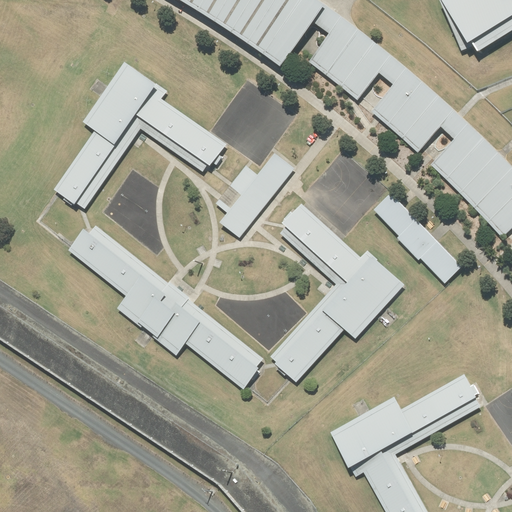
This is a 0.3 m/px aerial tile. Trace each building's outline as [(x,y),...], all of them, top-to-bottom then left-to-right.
[(511,162),(485,134),(457,108),(427,81),(362,28),(323,0),(184,0),(221,22),(287,67),(320,22),(333,32),(312,60),(361,99),(383,72),(396,83),(375,110),(420,151),(445,125),(459,137),(434,163),(503,235),(511,228),(511,162)] [(511,0),(447,0),(467,50),(479,45),(483,52),(511,34),(511,0)] [(98,130),(56,189),(89,212),(146,132),(209,176),(231,145),(164,99),(169,91),(163,86),(164,85),(129,60),(85,122),(98,130)] [(224,222),(243,238),(299,169),(281,155),(262,178),(249,167),(219,205),(231,214),(224,222)] [(396,193),(380,209),(406,236),(402,239),(423,261),(426,259),(451,285),(468,268),(396,193)] [(305,205),(288,223),(291,226),(283,234),(338,284),(273,356),(281,363),(280,365),(293,377),(300,384),(349,331),(359,340),(409,285),(380,259),(379,260),(371,253),(366,259),(305,205)] [(96,233),(91,229),(74,250),(132,296),(121,309),(179,355),(190,342),(248,389),(250,386),(264,368),(261,366),(267,359),(193,301),(195,298),(174,282),(172,284),(101,227),(96,233)] [(406,408),(399,396),(335,432),(353,464),(351,465),(359,478),(368,473),(389,511),(429,511),(398,454),(483,407),(479,399),(482,397),(480,394),(482,393),(476,383),(474,384),(468,374),(406,408)]
